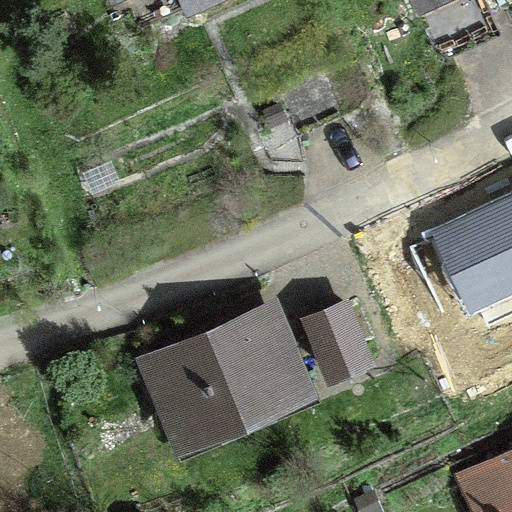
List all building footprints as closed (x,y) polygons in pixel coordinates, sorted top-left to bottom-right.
[(106,0),(113,12),(136,0),(163,0),(176,24),(225,0),(106,0)] [(448,0),(400,0),(409,19),(448,0)] [(511,192),(430,231),(469,313),(511,293),(511,192)] [(265,303),(125,361),(163,454),(304,396),(265,303)] [(335,305),(291,323),(317,384),(361,367),(335,305)] [(511,511),(511,449),(449,481),(464,511),(511,511)]
